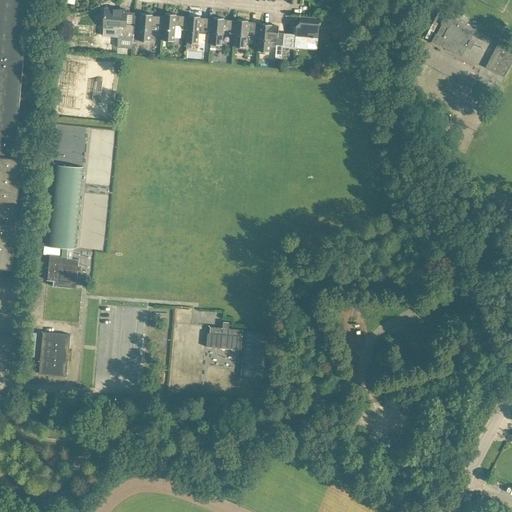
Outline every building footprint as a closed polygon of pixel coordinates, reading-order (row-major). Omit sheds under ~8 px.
[(0,0),(0,266),(12,267),(21,158),(6,156),(7,146),(16,147),(20,99),(26,99),(28,80),(22,74),(28,0),(0,0)] [(104,27),(103,36),(119,37),(118,47),(128,48),(132,48),(132,42),(132,40),(134,27),(126,23),(127,12),(127,10),(105,8),(103,27),(104,27)] [(132,40),(132,42),(137,42),(137,40),(150,41),(151,30),(151,26),(158,26),(157,29),(163,30),(164,30),(165,16),(165,17),(152,15),(152,14),(141,13),(141,16),(140,27),(134,27),(132,40)] [(181,29),(187,29),(188,29),(189,16),(176,15),(176,14),(165,13),(165,16),(164,30),(163,30),(162,45),(166,45),(166,40),(174,41),(175,25),(182,26),(181,29)] [(470,40),(475,30),(475,29),(454,18),(454,17),(446,13),(441,24),(442,24),(437,33),(436,33),(431,42),(439,46),(439,45),(461,56),(466,47),(470,49),(474,42),(470,40)] [(213,18),(200,17),(200,16),(189,15),(189,16),(188,29),(187,29),(186,47),(191,47),(191,42),(198,43),(198,33),(206,34),(206,31),(211,32),(212,32),(213,18)] [(283,46),(282,47),(295,48),(295,47),(295,45),(308,46),(308,41),(318,42),(318,36),(320,18),(300,16),(300,23),(296,25),(296,27),(293,27),(293,34),(284,33),(283,46)] [(229,33),(235,34),(236,34),(237,20),(237,21),(224,19),(224,18),(213,17),(213,18),(212,32),(211,32),(210,50),(216,51),(216,45),(221,45),(223,29),(229,30),(229,33)] [(350,19),(334,18),(333,28),(349,29),(350,19)] [(260,36),(261,23),(248,21),(248,20),(237,19),(237,20),(236,34),(235,34),(234,46),(245,47),(247,31),(253,32),(253,35),(259,36),(260,36)] [(278,33),(279,26),(271,26),(272,24),(261,23),(260,36),(259,36),(258,50),(271,51),(271,45),(271,42),(277,43),(278,33)] [(511,62),(511,45),(500,39),(485,67),(504,77),(511,62)] [(281,66),(282,47),(283,46),(276,46),(274,66),(281,66)] [(63,247),(62,256),(62,258),(67,259),(67,258),(68,248),(75,249),(83,167),(53,164),(45,246),(63,247)] [(47,279),(47,280),(53,281),(53,285),(53,286),(71,288),(71,287),(71,282),(77,282),(78,270),(79,265),(79,259),(72,259),(67,258),(67,259),(62,258),(62,256),(50,255),(48,279),(47,279)] [(42,288),(43,280),(34,279),(33,288),(42,288)] [(229,328),(229,322),(223,321),(222,327),(210,326),(210,332),(207,332),(206,347),(241,350),(243,329),(229,328)] [(245,330),(241,375),(265,377),(269,332),(245,330)] [(43,332),(39,373),(67,376),(68,360),(72,360),(72,351),(69,351),(71,334),(43,332)] [(482,499),(477,497),(473,504),(478,506),(482,499)]
